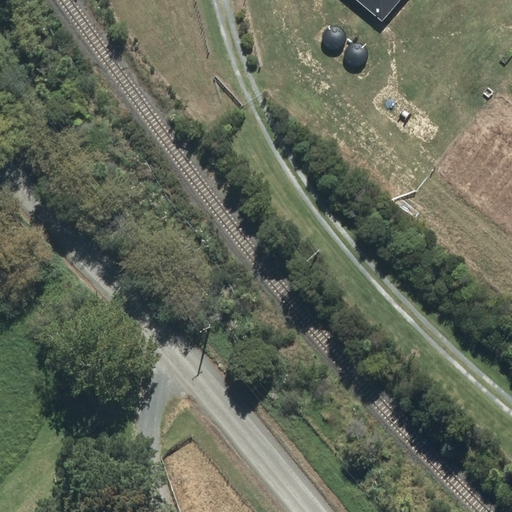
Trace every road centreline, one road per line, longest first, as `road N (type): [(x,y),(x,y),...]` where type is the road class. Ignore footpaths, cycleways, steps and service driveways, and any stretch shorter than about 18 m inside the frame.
road 1 (unknown): [(226,0),(266,126),(317,205),(402,303),(511,405)]
road 2 (unclassified): [(0,176),(179,366),(301,511)]
